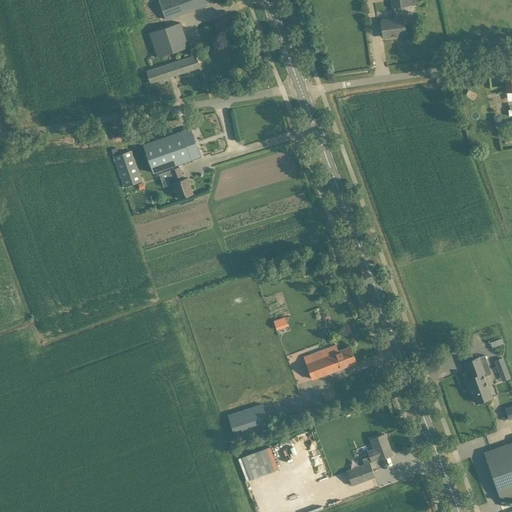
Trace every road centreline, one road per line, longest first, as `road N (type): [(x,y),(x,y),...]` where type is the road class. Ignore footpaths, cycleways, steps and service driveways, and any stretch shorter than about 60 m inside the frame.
road 1 (secondary): [(457,511),(300,91)]
road 2 (unclassified): [(300,91),(0,138)]
road 3 (unclassified): [(300,91),(511,59)]
